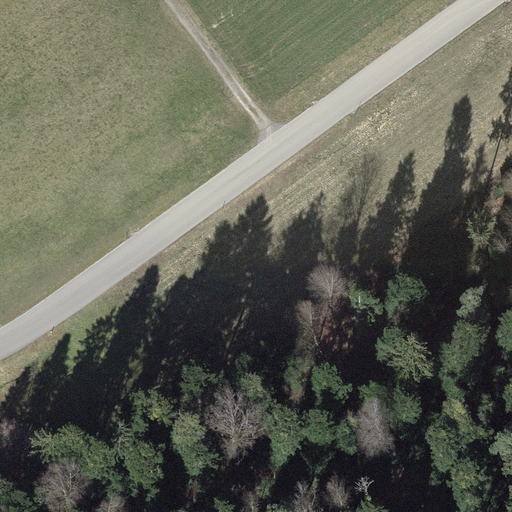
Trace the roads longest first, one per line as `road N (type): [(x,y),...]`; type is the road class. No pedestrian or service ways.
road 1 (tertiary): [(0,352),(486,0)]
road 2 (track): [(283,148),(171,0)]
